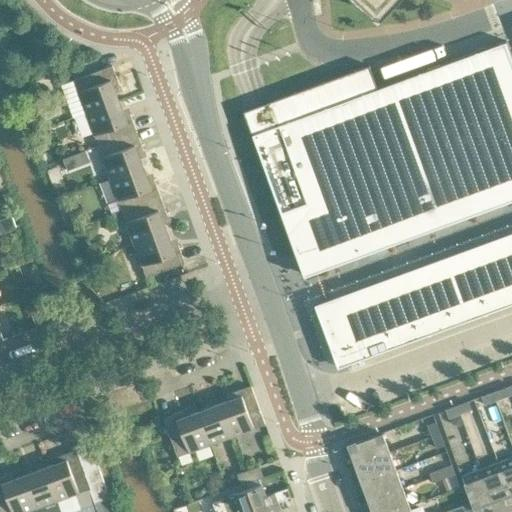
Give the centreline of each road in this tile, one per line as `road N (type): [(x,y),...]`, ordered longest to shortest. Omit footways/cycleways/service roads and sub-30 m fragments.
road 1 (residential): [(0,423),(278,325)]
road 2 (residential): [(261,278),(0,373)]
road 3 (unclassified): [(261,278),(202,119),(194,58)]
road 4 (unclassified): [(331,511),(278,325)]
road 5 (unknown): [(306,249),(256,106)]
